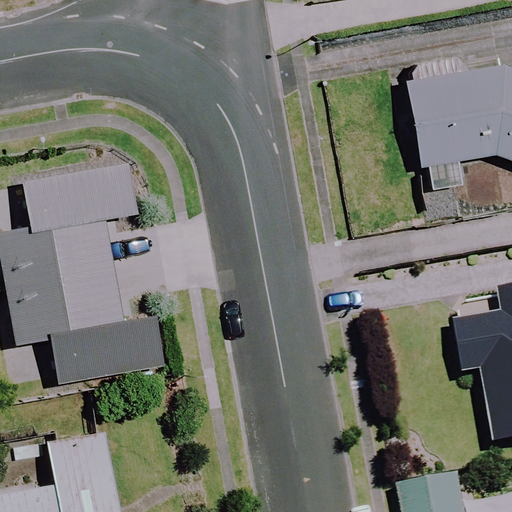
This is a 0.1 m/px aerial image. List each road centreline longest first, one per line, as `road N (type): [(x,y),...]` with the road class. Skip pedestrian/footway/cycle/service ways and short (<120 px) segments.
road 1 (residential): [(306,511),(241,160),(224,114),(168,63)]
road 2 (residential): [(168,63),(117,50),(0,62)]
